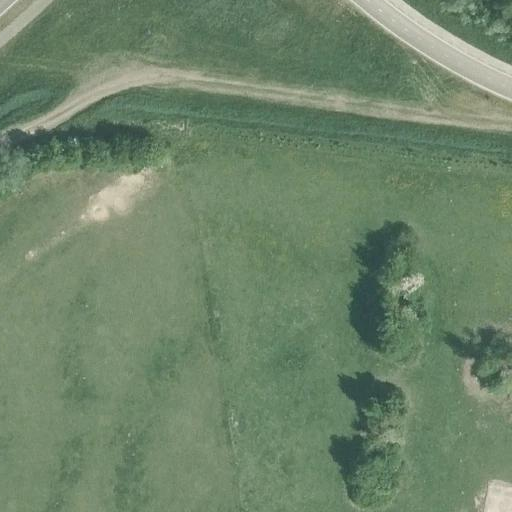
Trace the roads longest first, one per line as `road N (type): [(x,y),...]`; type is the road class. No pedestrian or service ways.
road 1 (track): [(511,119),(164,69),(101,86),(0,151)]
road 2 (unclassified): [(366,0),(448,58),(511,88)]
